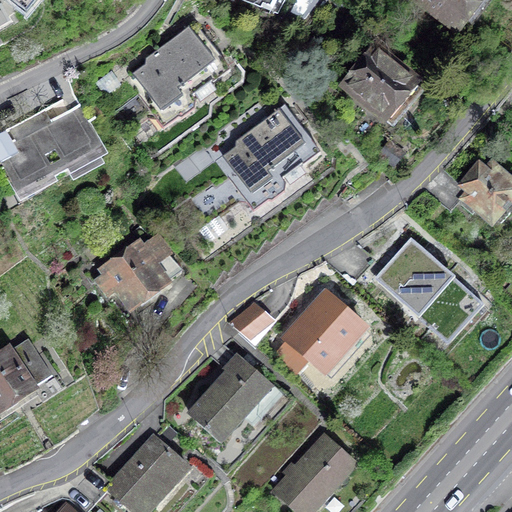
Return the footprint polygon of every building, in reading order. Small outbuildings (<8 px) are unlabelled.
[(36,0),(11,0),(26,12),(36,0)] [(249,0),(270,11),(276,0),(249,0)] [(320,0),(296,0),(291,11),(306,18),(320,0)] [(491,0),(418,0),(417,1),(464,36),(491,0)] [(231,71),(195,22),(150,55),(156,63),(135,79),(131,74),(126,78),(163,129),(198,104),(193,97),(212,82),(213,84),(231,71)] [(376,52),(346,87),(392,125),(422,90),(376,52)] [(221,157),(215,161),(254,212),(288,187),(283,180),(320,153),(285,105),(240,138),(246,145),(225,161),(221,157)] [(84,124),(75,107),(47,122),(41,113),(12,129),(17,139),(0,147),(0,158),(4,166),(1,168),(19,201),(107,154),(89,121),(84,124)] [(468,194),(463,199),(492,225),(511,202),(511,184),(492,167),(487,171),(479,164),(459,186),(468,194)] [(87,260),(81,271),(91,284),(98,281),(109,297),(118,289),(133,308),(164,285),(154,269),(169,256),(141,228),(87,260)] [(407,235),(370,275),(448,346),(485,306),(407,235)] [(357,245),(328,263),(336,271),(341,267),(351,277),(370,257),(357,245)] [(326,297),(288,339),(326,373),(364,331),(326,297)] [(253,303),(230,323),(253,345),(273,322),(253,303)] [(0,410),(53,376),(42,358),(33,364),(20,345),(0,358),(0,410)] [(270,388),(238,358),(225,372),(228,375),(191,415),(220,442),(270,388)] [(188,469),(155,438),(114,483),(94,464),(80,476),(69,482),(70,484),(95,506),(108,491),(131,511),(148,511),(156,504),(151,500),(169,481),(175,484),(188,469)] [(316,440),(263,497),(278,511),(310,511),(349,471),(316,440)] [(14,503),(0,510),(0,511),(37,511),(41,510),(42,507),(62,499),(69,500),(82,511),(88,511),(95,506),(70,484),(62,487),(35,494),(14,503)]
